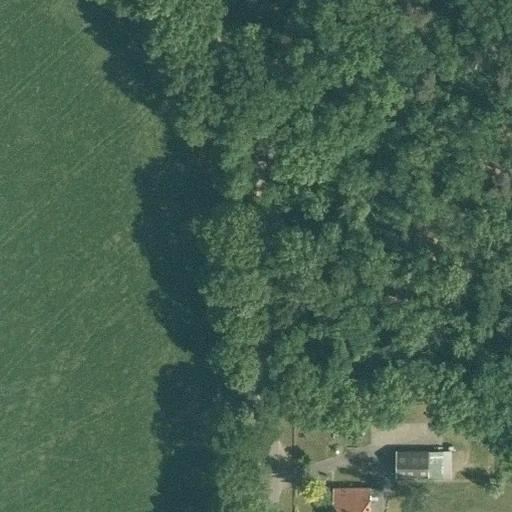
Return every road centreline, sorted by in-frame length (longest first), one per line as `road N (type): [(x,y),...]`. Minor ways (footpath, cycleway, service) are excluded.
road 1 (unclassified): [(271,511),(272,126),(275,90),(309,0)]
road 2 (track): [(272,126),(192,0)]
